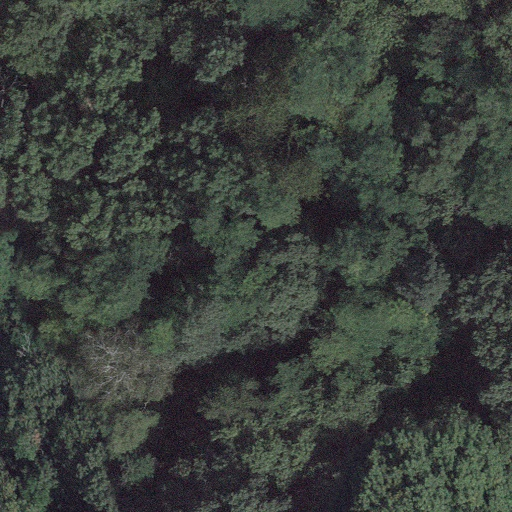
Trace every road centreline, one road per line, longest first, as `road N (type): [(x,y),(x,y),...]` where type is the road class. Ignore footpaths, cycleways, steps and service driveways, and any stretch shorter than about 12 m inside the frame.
road 1 (track): [(511,274),(192,315),(86,338),(0,326)]
road 2 (track): [(104,0),(89,95),(0,225)]
